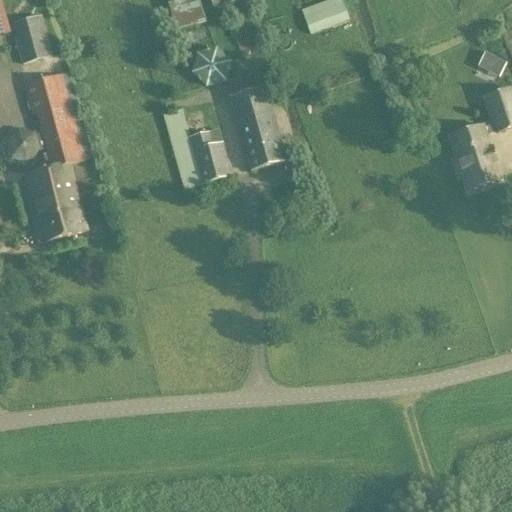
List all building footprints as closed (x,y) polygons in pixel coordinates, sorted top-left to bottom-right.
[(197,0),(192,0),(169,5),(177,30),(205,24),(197,0)] [(211,0),(213,8),(242,0),(211,0)] [(309,35),(349,21),(340,0),(332,0),(300,12),(309,35)] [(0,36),(11,34),(2,2),(0,2),(0,36)] [(51,57),(45,33),(40,16),(14,23),(19,40),(16,41),(22,65),(51,57)] [(250,38),(237,43),(241,53),(254,48),(250,38)] [(197,55),(192,74),(206,88),(225,83),(230,63),(216,50),(197,55)] [(84,162),(62,77),(24,87),(32,117),(37,115),(51,170),(26,176),(40,232),(35,233),(38,246),(87,233),(69,166),(84,162)] [(251,172),(286,162),(265,88),(230,98),(251,172)] [(483,129),(482,126),(451,137),(458,159),(454,160),(459,176),(463,175),(468,191),(500,181),(494,164),(497,163),(492,149),(490,149),(485,136),(497,132),(497,134),(511,129),(511,97),(510,90),(486,97),(495,125),(483,129)] [(184,191),(231,178),(218,132),(191,140),(183,112),(163,117),(184,191)]
